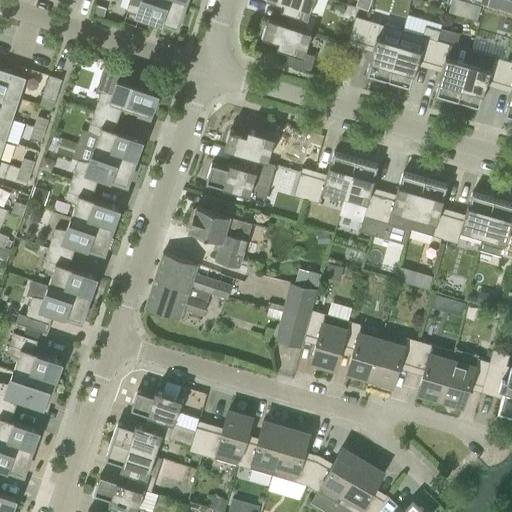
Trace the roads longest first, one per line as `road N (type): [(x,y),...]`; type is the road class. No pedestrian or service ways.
road 1 (residential): [(484,440),(112,341)]
road 2 (residential): [(511,161),(201,73)]
road 3 (residential): [(112,341),(201,73)]
road 4 (residential): [(201,73),(0,13)]
road 5 (residential): [(56,511),(112,341)]
